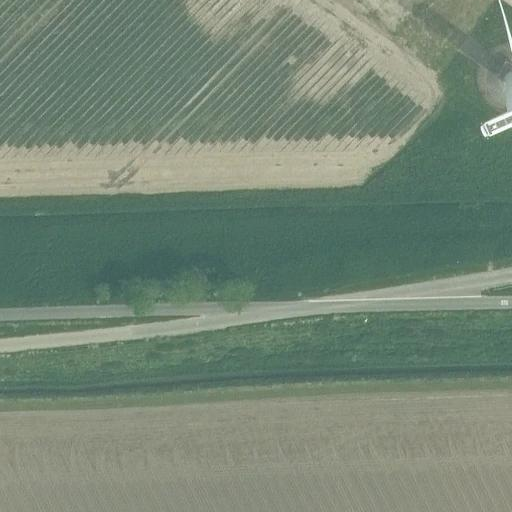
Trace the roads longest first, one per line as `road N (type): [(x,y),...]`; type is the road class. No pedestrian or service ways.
road 1 (unclassified): [(247,309),(147,330),(0,344)]
road 2 (unclassified): [(0,317),(247,309)]
road 3 (unclassified): [(397,306),(247,309)]
